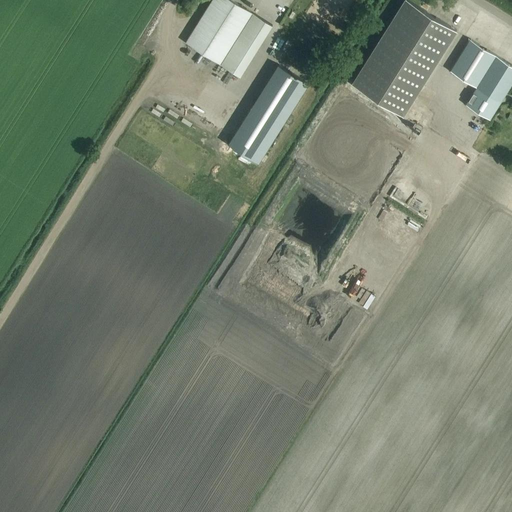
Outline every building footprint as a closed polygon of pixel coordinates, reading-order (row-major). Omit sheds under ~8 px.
[(241,77),(273,26),(231,0),(212,0),(186,43),(241,77)] [(404,116),(457,32),(407,0),(405,0),(352,83),(404,116)] [(501,102),(511,84),(511,65),(471,39),(451,71),(477,87),(501,102)] [(257,162),(307,82),(277,63),(227,143),(257,162)] [(249,71),(245,79),(255,83),(259,75),(249,71)] [(175,100),(180,91),(171,87),(166,96),(175,100)] [(490,119),(501,102),(477,87),(466,104),(490,119)] [(184,105),(189,108),(194,101),(188,97),(184,105)] [(458,100),(453,109),(457,111),(462,102),(458,100)] [(469,119),(474,110),(464,103),(458,113),(469,119)] [(215,109),(219,113),(224,109),(220,104),(215,109)]
